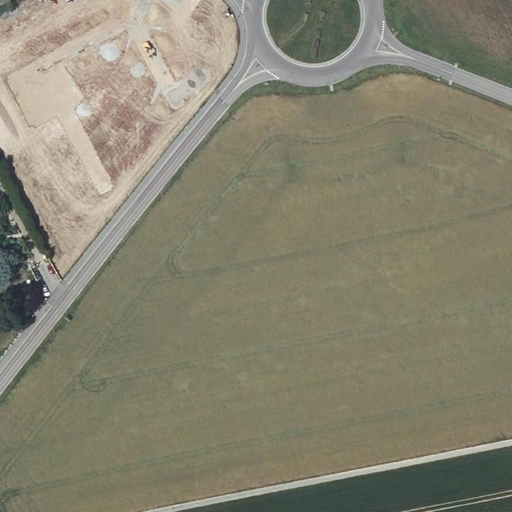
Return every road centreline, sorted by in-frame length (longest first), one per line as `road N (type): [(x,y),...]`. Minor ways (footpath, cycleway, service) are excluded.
road 1 (secondary): [(235,87),(0,383)]
road 2 (track): [(152,511),(511,438)]
